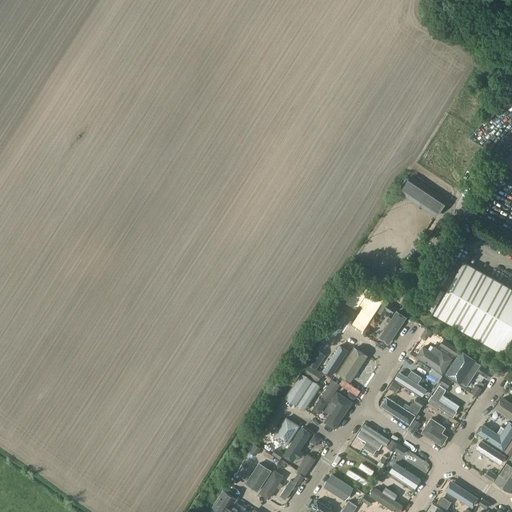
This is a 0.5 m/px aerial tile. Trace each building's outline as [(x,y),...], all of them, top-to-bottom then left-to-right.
[(402,192),(437,215),(447,200),(412,177),(402,192)] [(511,288),(463,261),(434,312),(434,313),(504,353),(511,338),(511,288)] [(383,298),(360,284),(349,301),(358,307),(361,303),(365,305),(356,319),(365,325),(383,298)] [(392,313),(395,308),(385,301),(379,311),(384,315),(387,310),(392,313)] [(441,345),(456,355),(460,350),(444,339),(441,345)] [(317,349),(308,363),(317,368),(325,355),(317,349)] [(323,374),(307,363),(303,371),(318,381),(323,374)] [(430,374),(440,380),(443,375),(433,369),(430,374)] [(445,377),(441,383),(448,387),(451,382),(445,377)] [(340,384),(358,395),(361,390),(343,379),(340,384)] [(340,384),(333,380),(323,395),(330,400),(340,384)] [(472,392),(477,396),(482,388),(477,385),(472,392)] [(422,407),(425,401),(418,397),(414,402),(422,407)] [(410,427),(416,430),(420,423),(415,419),(410,427)] [(398,443),(391,439),(387,446),(393,450),(398,443)] [(255,444),(251,452),(257,456),(261,448),(255,444)] [(399,444),(396,449),(403,454),(406,449),(399,444)] [(273,454),(280,458),(284,453),(277,448),(273,454)] [(297,470),(298,470),(305,475),(315,459),(308,454),(297,470)] [(378,477),(383,481),(388,473),(383,470),(378,477)] [(486,475),(493,480),(496,475),(489,470),(486,475)] [(299,473),(294,480),(300,483),(305,476),(299,473)] [(238,511),(241,509),(235,505),(234,506),(232,505),(237,499),(224,490),(213,507),(221,511),(238,511)] [(372,502),(373,499),(366,494),(363,500),(368,503),(370,504),(372,502)] [(482,498),(479,503),(486,508),(490,503),(482,498)] [(330,511),(331,510),(332,510),(331,509),(318,500),(317,500),(317,501),(309,511),(330,511)] [(349,500),(341,511),(353,511),(357,506),(349,500)] [(448,511),(432,501),(424,511),(448,511)]
